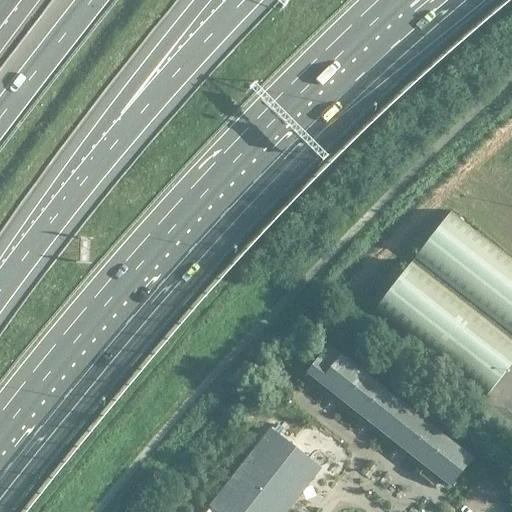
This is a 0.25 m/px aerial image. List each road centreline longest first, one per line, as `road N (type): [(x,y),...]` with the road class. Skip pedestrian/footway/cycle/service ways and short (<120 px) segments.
road 1 (motorway): [(0,447),(218,187),(404,2)]
road 2 (motorway): [(50,220),(245,0)]
road 3 (motorway): [(217,0),(50,220)]
road 4 (motorway): [(92,0),(0,120)]
